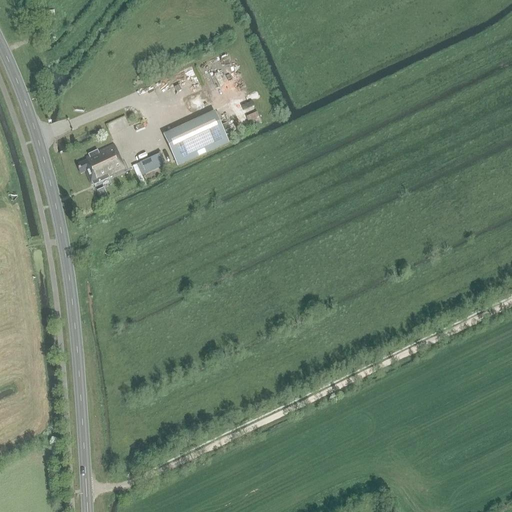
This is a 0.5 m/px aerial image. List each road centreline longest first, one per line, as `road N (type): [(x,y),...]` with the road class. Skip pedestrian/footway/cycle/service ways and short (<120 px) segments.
road 1 (track): [(82,487),(154,474),(511,302)]
road 2 (primary): [(73,312),(46,169),(0,43)]
road 3 (primary): [(96,511),(89,396),(73,312)]
road 4 (primary): [(73,312),(84,511)]
